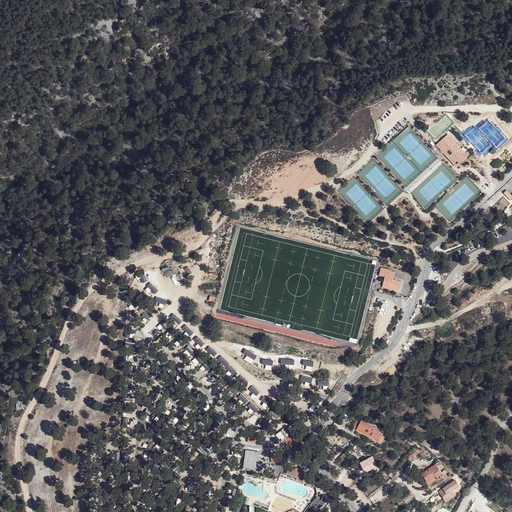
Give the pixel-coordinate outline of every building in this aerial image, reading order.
[(447,134),(437,144),(456,164),(466,154),(447,134)] [(381,288),(400,292),(402,282),(392,280),(394,271),(381,268),(379,275),(385,277),(381,288)] [(135,308),(138,304),(131,297),(127,300),(135,308)] [(157,350),(151,357),(154,360),(161,353),(157,350)] [(151,374),(156,379),(161,375),(156,370),(151,374)] [(162,403),(165,400),(160,396),(153,405),(163,413),(168,407),(162,403)] [(190,399),(185,402),(189,408),(193,405),(190,399)] [(276,409),(272,413),(276,417),(280,413),(276,409)] [(219,419),(225,424),(229,419),(223,414),(219,419)] [(381,438),(383,434),(374,429),(375,427),(361,420),(361,421),(357,420),(353,428),(367,436),(367,437),(381,445),(383,440),(381,438)] [(275,433),(279,440),(284,437),(281,430),(275,433)] [(346,436),(338,431),(335,435),(343,440),(346,436)] [(292,438),(299,447),(303,444),(297,435),(292,438)] [(301,451),(305,459),(309,457),(305,449),(301,451)] [(245,450),(243,467),(257,469),(259,452),(245,450)] [(376,466),(371,457),(360,464),(359,464),(359,465),(359,466),(359,467),(360,467),(361,467),(362,467),(365,472),(376,466)] [(419,473),(425,480),(434,473),(436,476),(442,472),(432,461),(419,473)] [(289,465),(286,473),(300,478),(303,470),(289,465)] [(434,473),(425,480),(424,481),(427,485),(436,476),(434,473)] [(455,479),(444,487),(447,493),(443,496),(446,500),(455,494),(454,493),(461,488),(455,479)] [(444,487),(439,490),(443,496),(447,493),(444,487)] [(405,502),(413,498),(411,494),(403,498),(405,502)]
